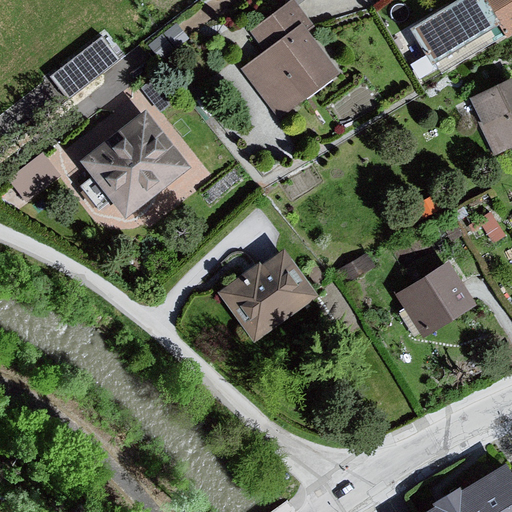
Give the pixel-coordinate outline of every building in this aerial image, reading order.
[(251,31),(267,52),(303,25),(309,33),(317,28),(299,5),(295,0),(293,0),(288,4),(251,31)] [(511,37),(511,0),(462,0),(412,30),(434,67),(501,27),(509,39),(511,37)] [(177,23),(164,33),(176,49),(189,39),(177,23)] [(267,52),(242,70),(279,120),(340,74),(309,33),(303,25),(267,52)] [(123,57),(103,32),(50,73),(69,98),(123,57)] [(162,35),(148,45),(162,63),(176,52),(162,35)] [(173,103),(154,80),(142,89),(161,113),(173,103)] [(511,80),(470,100),(496,155),(511,147),(511,80)] [(146,114),(84,163),(127,218),(190,169),(146,114)] [(44,154),(9,181),(26,203),(61,176),(44,154)] [(415,206),(424,222),(445,211),(436,194),(415,206)] [(507,236),(492,212),(476,222),(488,240),(496,235),(499,241),(507,236)] [(453,242),(463,237),(451,215),(441,221),(453,242)] [(285,248),(219,295),(254,343),(320,297),(285,248)] [(369,253),(340,270),(348,283),(377,266),(369,253)] [(317,263),(307,271),(318,286),(328,278),(317,263)] [(449,264),(398,295),(426,340),(477,309),(449,264)] [(511,511),(511,475),(507,468),(432,511),(511,511)]
